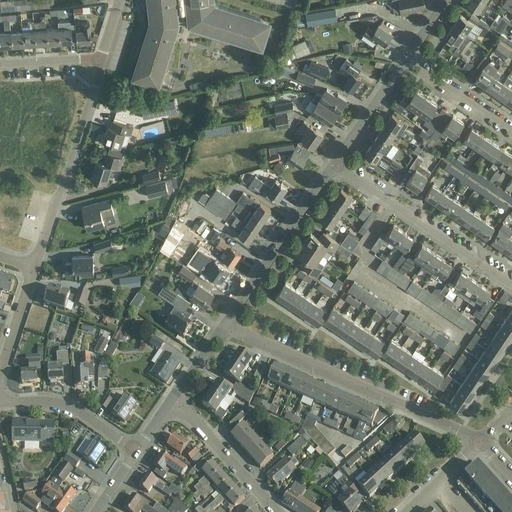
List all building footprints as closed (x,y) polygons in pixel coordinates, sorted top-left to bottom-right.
[(14,0),(0,1),(0,6),(1,12),(15,11),(14,0)] [(13,0),(14,0),(15,11),(30,9),(28,0),(13,0)] [(51,0),(28,0),(30,9),(53,7),(53,6),(54,6),(53,0),(51,0)] [(148,0),(151,22),(136,68),(140,70),(137,80),(159,87),(162,77),(165,78),(168,69),(166,69),(179,26),(178,14),(188,13),(190,27),(244,44),(243,46),(252,49),(252,46),(263,50),(271,23),(215,6),(214,0),(148,0)] [(400,0),(399,0),(402,15),(402,11),(408,10),(409,12),(416,11),(416,8),(425,7),(423,0),(400,0)] [(470,0),(467,5),(476,10),(482,14),(488,5),(480,0),(470,0)] [(511,0),(505,0),(502,6),(508,10),(511,3),(511,0)] [(335,9),(306,14),(308,27),(337,22),(335,9)] [(453,26),(475,41),(479,34),(470,28),(473,24),(460,15),(453,26)] [(494,19),(490,25),(501,33),(510,20),(503,15),(499,22),(494,19)] [(0,47),(11,46),(10,32),(9,20),(8,16),(2,16),(2,21),(3,21),(4,32),(0,32),(0,47)] [(476,25),(487,31),(490,25),(480,19),(476,25)] [(23,46),(35,45),(33,22),(27,23),(27,26),(21,26),(22,31),(23,46)] [(40,22),(33,22),(35,45),(46,44),(45,30),(45,22),(40,22)] [(74,24),(74,31),(75,42),(83,42),(83,44),(90,44),(90,41),(89,23),(74,24)] [(392,34),(384,28),(379,25),(374,32),(368,28),(364,34),(368,37),(376,43),(378,41),(384,45),(392,34)] [(475,41),(453,26),(446,36),(449,38),(446,43),(451,46),(448,49),(453,53),(459,45),(464,48),(470,38),(475,41)] [(57,29),(58,43),(71,42),(70,28),(57,29)] [(45,30),(46,44),(58,43),(57,29),(45,30)] [(10,32),(11,46),(23,46),(22,31),(10,32)] [(343,38),(346,54),(353,53),(350,36),(343,38)] [(493,50),(505,59),(511,50),(499,42),(493,50)] [(292,46),(298,58),(306,54),(300,43),(292,46)] [(344,85),(345,86),(353,91),(361,79),(356,75),(360,69),(352,64),(346,60),(339,71),(349,77),(344,85)] [(311,61),(306,73),(324,81),(329,69),(311,61)] [(467,62),(462,69),(470,75),(475,68),(467,62)] [(486,87),(496,71),(498,69),(488,63),(483,69),(475,80),(486,87)] [(501,74),(496,71),(486,87),(496,94),(503,83),(497,79),(501,74)] [(315,79),(299,72),(296,79),(312,86),(315,79)] [(506,101),(511,92),(511,79),(508,77),(503,83),(496,94),(506,101)] [(405,107),(407,104),(417,111),(427,98),(416,90),(413,95),(408,91),(404,88),(395,100),(405,107)] [(314,97),(338,113),(347,100),(338,95),(337,96),(327,89),(322,96),(317,93),(314,97)] [(338,113),(314,97),(312,101),(316,104),(311,113),(319,119),(320,117),(331,124),(338,113)] [(437,105),(427,98),(417,111),(428,119),(426,121),(431,125),(429,127),(435,131),(435,130),(442,120),(437,117),(439,114),(434,110),(437,105)] [(144,118),(176,111),(173,100),(142,107),(144,118)] [(401,112),(405,107),(395,100),(392,106),(401,112)] [(294,110),(292,102),(275,106),(276,113),(294,110)] [(407,124),(404,122),(392,114),(385,124),(397,132),(400,135),(404,130),(407,124)] [(272,128),(277,127),(277,129),(289,127),(287,115),(275,117),(271,118),(272,128)] [(435,131),(432,135),(430,137),(436,141),(440,135),(445,138),(449,133),(454,137),(464,123),(453,116),(447,124),(442,120),(435,130),(435,131)] [(132,128),(112,121),(110,128),(108,127),(104,141),(112,143),(110,149),(124,153),(126,148),(132,128)] [(302,138),(306,142),(315,147),(323,135),(311,126),(310,127),(303,122),(298,129),(305,134),(302,138)] [(397,132),(385,124),(379,134),(390,142),(397,132)] [(464,139),(475,146),(482,136),(472,128),(464,139)] [(430,137),(432,135),(426,132),(423,129),(419,135),(428,141),(430,137)] [(390,142),(379,134),(372,144),(386,154),(389,149),(393,144),(390,142)] [(492,143),(482,136),(475,146),(485,153),(492,143)] [(502,150),(492,143),(485,153),(495,160),(502,150)] [(281,159),(279,155),(291,154),(292,154),(287,161),(294,166),(295,164),(300,168),(310,153),(302,148),(298,145),(296,148),(294,146),(293,144),(269,148),(270,155),(268,156),(270,162),(281,159)] [(393,160),(386,155),(386,154),(372,144),(365,154),(379,164),(382,160),(389,165),(386,169),(393,174),(400,164),(393,159),(393,160)] [(413,152),(418,155),(422,149),(417,146),(413,152)] [(107,154),(103,164),(97,162),(92,178),(106,182),(111,167),(119,170),(123,159),(122,159),(124,153),(110,149),(108,154),(107,154)] [(466,160),(470,154),(463,150),(459,155),(466,160)] [(511,157),(511,156),(502,150),(495,160),(492,165),(496,168),(499,163),(505,167),(511,157)] [(417,156),(415,159),(409,168),(415,171),(407,183),(418,191),(427,177),(421,173),(424,168),(419,165),(423,160),(417,156)] [(450,161),(460,168),(463,163),(457,159),(453,156),(450,161)] [(284,165),(278,161),(273,170),(278,173),(284,165)] [(474,170),(463,163),(460,168),(470,175),(474,170)] [(400,164),(393,174),(399,178),(406,168),(400,164)] [(444,169),(454,175),(458,171),(447,164),(444,169)] [(158,170),(142,175),(145,183),(161,179),(158,170)] [(483,177),(474,170),(470,175),(480,182),(483,177)] [(465,183),(468,178),(458,171),(454,175),(460,179),(458,183),(462,186),(465,183)] [(248,186),(256,192),(265,198),(268,193),(279,200),(287,188),(275,180),(271,187),(255,176),(248,186)] [(480,182),(490,189),(494,184),(483,177),(480,182)] [(475,190),(478,184),(468,178),(465,183),(475,190)] [(145,185),(149,198),(174,191),(171,180),(166,181),(165,180),(145,185)] [(443,192),(433,184),(425,196),(436,203),(443,192)] [(485,196),(488,191),(478,184),(475,190),(485,196)] [(504,191),(494,184),(490,189),(500,196),(504,191)] [(205,205),(210,209),(221,193),(216,189),(213,193),(205,205)] [(345,207),(347,205),(353,197),(341,189),(334,199),(345,207)] [(495,203),(498,198),(488,191),(485,196),(495,203)] [(511,201),(511,196),(504,191),(500,196),(511,203),(511,201)] [(198,201),(205,205),(213,193),(211,192),(209,194),(206,193),(203,194),(198,201)] [(453,199),(443,192),(436,203),(446,210),(453,199)] [(221,193),(210,209),(215,212),(226,196),(221,193)] [(253,214),(264,221),(271,211),(251,196),(250,197),(243,193),(236,202),(244,207),(247,202),(256,209),(253,214)] [(215,212),(220,216),(231,199),(226,196),(215,212)] [(498,198),(495,203),(506,211),(509,206),(498,198)] [(231,199),(220,216),(225,219),(236,203),(231,199)] [(345,207),(334,199),(327,209),(339,217),(345,207)] [(464,206),(453,199),(446,210),(456,217),(464,206)] [(84,214),(88,229),(98,227),(104,225),(102,219),(113,215),(109,200),(95,204),(86,206),(82,207),(84,214)] [(243,207),(238,204),(235,209),(240,213),(243,207)] [(359,216),(366,221),(372,211),(365,206),(359,216)] [(474,213),(464,206),(456,217),(466,224),(474,213)] [(339,217),(327,209),(320,220),(336,231),(340,225),(335,222),(339,217)] [(372,211),(366,221),(363,224),(368,228),(372,222),(377,214),(372,211)] [(257,231),(264,221),(253,214),(250,212),(247,217),(243,222),(246,224),(257,231)] [(476,231),(484,219),(474,213),(466,224),(476,231)] [(159,233),(167,237),(176,219),(169,216),(165,224),(164,223),(159,233)] [(241,231),(239,234),(250,242),(257,231),(246,224),(243,222),(236,217),(231,224),(241,231)] [(494,227),(484,219),(476,231),(487,238),(494,227)] [(180,222),(172,232),(180,237),(187,227),(180,222)] [(497,233),(491,241),(502,248),(509,237),(511,233),(511,229),(503,224),(499,230),(497,233)] [(390,240),(396,243),(404,232),(393,225),(386,236),(382,233),(371,248),(376,252),(377,252),(383,243),(387,246),(390,240)] [(213,228),(210,233),(216,238),(220,232),(213,228)] [(343,247),(346,248),(351,252),(358,241),(357,240),(359,238),(349,231),(341,245),(343,247)] [(414,239),(404,232),(396,243),(406,250),(414,239)] [(328,260),(331,255),(332,255),(339,244),(324,233),(324,234),(326,235),(321,241),(311,234),(304,244),(328,260)] [(110,239),(94,244),(96,252),(113,246),(112,244),(118,242),(115,236),(110,238),(110,239)] [(511,254),(511,238),(509,237),(502,248),(511,255),(511,254)] [(223,259),(225,260),(233,266),(241,254),(220,240),(216,246),(227,253),(223,259)] [(324,265),(328,260),(304,244),(297,254),(308,261),(304,267),(301,266),(317,277),(325,265),(324,265)] [(410,253),(406,258),(398,271),(402,274),(403,275),(405,271),(411,263),(415,265),(419,259),(425,263),(432,252),(422,245),(416,253),(414,256),(410,253)] [(431,274),(434,270),(442,258),(432,252),(425,263),(420,269),(425,272),(426,271),(431,274)] [(398,271),(406,258),(401,255),(395,264),(393,267),(398,271)] [(66,276),(76,275),(94,275),(93,256),(83,256),(73,257),(73,263),(66,263),(66,276)] [(452,265),(442,258),(434,270),(431,274),(431,275),(435,278),(439,273),(445,277),(452,265)] [(376,270),(381,273),(388,264),(385,262),(382,261),(376,270)] [(386,276),(393,267),(388,264),(381,273),(386,276)] [(183,265),(181,268),(178,272),(190,280),(194,273),(183,265)] [(386,276),(391,280),(398,271),(393,267),(386,276)] [(113,278),(126,276),(125,268),(112,269),(113,278)] [(297,274),(303,279),(306,274),(300,270),(297,274)] [(459,295),(460,295),(471,278),(467,276),(468,275),(467,273),(463,270),(462,270),(461,271),(453,282),(458,286),(454,292),(459,295)] [(391,280),(396,283),(402,274),(398,271),(391,280)] [(340,288),(347,277),(340,273),(333,284),(340,288)] [(313,278),(306,274),(303,279),(310,283),(313,278)] [(396,283),(401,287),(407,277),(403,275),(402,274),(396,283)] [(322,275),(320,279),(331,287),(334,283),(322,275)] [(0,297),(1,293),(8,295),(13,281),(0,276),(0,297)] [(139,276),(131,277),(132,285),(140,284),(139,276)] [(401,287),(406,290),(412,281),(407,277),(401,287)] [(481,285),(471,278),(460,295),(470,301),(473,296),(481,285)] [(193,281),(190,285),(186,292),(206,306),(214,294),(199,284),(198,284),(193,281)] [(422,287),(412,281),(406,290),(416,297),(422,287)] [(276,296),(287,303),(296,290),(285,282),(276,296)] [(348,291),(353,294),(359,285),(354,282),(348,291)] [(164,284),(158,293),(172,302),(178,293),(164,284)] [(318,288),(324,293),(327,288),(321,284),(318,288)] [(358,298),(364,288),(359,285),(353,294),(358,298)] [(473,296),(470,301),(480,308),(477,313),(483,317),(494,301),(488,297),(491,292),(481,285),(473,296)] [(427,291),(422,287),(416,297),(421,300),(427,291)] [(442,290),(437,297),(441,300),(442,301),(448,291),(443,287),(442,290)] [(54,307),(64,311),(68,302),(73,304),(73,305),(85,309),(90,294),(89,294),(79,290),(76,298),(70,296),(70,295),(50,288),(45,304),(54,307)] [(334,292),(327,288),(324,293),(330,297),(334,292)] [(369,292),(364,288),(358,298),(363,301),(369,292)] [(297,310),(306,297),(296,290),(287,303),(297,310)] [(142,291),(134,299),(141,305),(149,297),(142,291)] [(421,300),(426,303),(432,294),(431,293),(427,291),(421,300)] [(504,291),(499,300),(505,304),(510,295),(504,291)] [(368,304),(374,295),(369,292),(363,301),(368,304)] [(426,303),(435,309),(441,300),(437,297),(432,294),(426,303)] [(345,299),(351,304),(354,299),(348,295),(345,299)] [(379,298),(374,295),(368,304),(373,307),(379,298)] [(297,310),(307,317),(317,304),(306,297),(297,310)] [(373,307),(378,311),(384,302),(379,298),(373,307)] [(354,299),(351,304),(358,308),(361,303),(354,299)] [(435,309),(440,313),(446,304),(442,301),(441,300),(435,309)] [(383,314),(389,305),(384,302),(378,311),(383,314)] [(136,312),(139,307),(133,303),(130,307),(136,312)] [(174,314),(165,326),(184,338),(192,326),(186,322),(191,315),(175,304),(170,312),(174,314)] [(327,311),(317,304),(307,317),(318,325),(327,311)] [(440,313),(445,316),(451,307),(446,304),(440,313)] [(394,308),(389,305),(383,314),(388,317),(394,308)] [(324,321),(335,328),(344,314),(333,307),(324,321)] [(461,314),(451,307),(445,316),(455,323),(461,314)] [(388,317),(393,321),(399,312),(394,308),(388,317)] [(382,317),(374,312),(371,317),(378,321),(382,317)] [(404,315),(399,312),(393,321),(398,324),(404,315)] [(404,321),(409,325),(415,315),(410,312),(404,321)] [(490,312),(485,319),(490,322),(494,315),(490,312)] [(344,314),(335,328),(345,335),(354,321),(344,314)] [(455,323),(460,326),(466,317),(461,314),(455,323)] [(420,319),(415,315),(409,325),(414,328),(420,319)] [(460,326),(465,329),(471,320),(466,317),(460,326)] [(499,328),(511,336),(511,321),(506,318),(499,328)] [(414,328),(419,331),(425,322),(420,319),(414,328)] [(485,328),(490,322),(485,319),(481,325),(485,328)] [(476,324),(472,321),(471,320),(465,329),(470,333),(476,324)] [(345,335),(355,342),(365,328),(354,321),(345,335)] [(396,327),(390,322),(387,327),(393,331),(396,327)] [(419,331),(424,335),(430,326),(425,322),(419,331)] [(83,325),(81,330),(92,334),(94,328),(83,325)] [(412,331),(406,326),(403,331),(409,336),(412,331)] [(435,329),(430,326),(424,335),(429,338),(435,329)] [(375,335),(365,328),(355,342),(366,349),(375,335)] [(492,339),(506,348),(511,339),(511,336),(499,328),(492,339)] [(440,332),(435,329),(429,338),(434,341),(440,332)] [(439,345),(445,336),(440,332),(434,341),(439,345)] [(471,340),(476,343),(480,336),(475,333),(471,340)] [(413,338),(420,343),(423,338),(416,334),(413,338)] [(386,342),(375,335),(366,349),(376,356),(382,348),(386,342)] [(450,339),(445,336),(439,345),(444,348),(450,339)] [(160,350),(164,344),(154,337),(150,344),(160,350)] [(102,339),(94,353),(102,357),(109,343),(108,343),(102,339)] [(382,353),(392,361),(402,347),(391,339),(382,353)] [(450,339),(444,348),(449,351),(455,342),(450,339)] [(485,349),(499,359),(506,348),(492,339),(485,349)] [(471,349),(476,343),(471,340),(467,346),(471,349)] [(460,346),(455,342),(449,351),(454,355),(460,346)] [(118,346),(112,343),(98,369),(98,380),(107,380),(108,369),(118,346)] [(41,372),(40,363),(43,362),(43,356),(43,350),(43,345),(38,345),(38,350),(37,350),(38,357),(26,358),(27,365),(29,365),(30,372),(22,373),(22,384),(37,383),(36,372),(41,372)] [(412,354),(402,347),(392,361),(403,368),(412,354)] [(485,349),(478,359),(492,369),(499,359),(485,349)] [(239,352),(232,363),(245,372),(250,366),(253,368),(256,363),(239,352)] [(450,356),(444,352),(440,356),(447,361),(450,356)] [(64,381),(63,371),(63,366),(69,365),(68,353),(57,354),(58,364),(56,364),(48,365),(48,371),(49,382),(64,381)] [(94,378),(94,368),(93,364),(90,364),(90,354),(82,355),(83,365),(81,365),(81,372),(74,372),(74,378),(75,388),(89,387),(88,379),(94,378)] [(180,364),(172,359),(165,354),(152,374),(156,376),(156,377),(167,385),(180,364)] [(423,361),(412,354),(403,368),(413,375),(423,361)] [(457,360),(462,363),(466,357),(461,354),(457,360)] [(492,369),(478,359),(471,370),(485,379),(492,369)] [(457,370),(462,363),(457,360),(453,367),(457,370)] [(433,368),(423,361),(413,375),(423,382),(433,368)] [(245,372),(232,363),(224,374),(237,383),(234,387),(252,399),(254,393),(242,384),(244,380),(241,378),(245,372)] [(260,382),(262,377),(266,368),(261,365),(255,378),(260,382)] [(280,387),(287,371),(275,366),(268,382),(280,387)] [(444,375),(433,368),(423,382),(434,389),(444,375)] [(485,379),(471,370),(464,380),(478,390),(485,379)] [(292,392),(298,377),(287,371),(280,387),(292,392)] [(443,381),(448,384),(452,378),(447,375),(443,381)] [(298,377),(292,392),(303,397),(310,382),(298,377)] [(464,380),(457,391),(471,400),(478,390),(464,380)] [(443,391),(448,384),(443,381),(439,387),(443,391)] [(314,402),(321,387),(310,382),(303,397),(314,402)] [(218,383),(211,394),(224,403),(228,397),(232,399),(234,395),(249,405),(252,399),(234,387),(231,391),(218,383)] [(326,407),(333,392),(321,387),(314,402),(326,407)] [(471,400),(457,391),(450,401),(452,402),(464,411),(471,400)] [(333,392),(326,407),(337,412),(344,397),(333,392)] [(220,409),(224,403),(211,394),(203,405),(216,414),(215,416),(222,421),(227,414),(220,409)] [(442,395),(440,400),(449,406),(452,402),(450,401),(442,395)] [(112,414),(125,423),(137,405),(124,396),(112,414)] [(101,406),(106,410),(112,401),(107,397),(101,406)] [(349,417),(355,402),(344,397),(337,412),(349,417)] [(360,422),(367,407),(355,402),(349,417),(360,422)] [(269,412),(271,407),(264,404),(261,409),(269,412)] [(244,407),(240,414),(245,418),(250,411),(244,407)] [(271,407),(269,412),(276,415),(278,410),(271,407)] [(363,431),(366,425),(372,428),(373,425),(378,414),(379,412),(367,407),(360,422),(357,429),(363,431)] [(259,412),(249,420),(253,425),(263,416),(259,412)] [(230,431),(245,418),(240,414),(226,427),(230,431)] [(284,419),(292,423),(294,417),(287,414),(284,419)] [(307,418),(302,430),(315,428),(317,423),(318,423),(320,419),(308,414),(307,418)] [(378,414),(373,425),(377,426),(387,418),(378,414)] [(294,417),(292,423),(299,426),(301,420),(294,417)] [(323,425),(330,428),(332,423),(325,419),(323,425)] [(13,421),(13,442),(54,443),(54,424),(45,424),(45,426),(40,426),(40,424),(28,423),(28,421),(13,421)] [(389,426),(393,430),(399,425),(395,421),(389,426)] [(340,426),(332,423),(330,428),(337,431),(340,426)] [(244,425),(239,430),(231,436),(239,445),(252,433),(244,425)] [(387,435),(393,430),(389,426),(383,431),(387,435)] [(302,430),(311,440),(319,432),(315,428),(302,430)] [(311,441),(311,440),(302,430),(294,441),(296,444),(287,451),(292,458),(311,441)] [(353,438),(355,433),(348,430),(346,435),(353,438)] [(323,437),(319,432),(311,440),(311,441),(315,445),(323,437)] [(239,445),(246,453),(259,441),(252,433),(239,445)] [(405,444),(416,456),(426,448),(414,435),(405,444)] [(167,446),(176,452),(181,455),(186,448),(190,451),(186,454),(195,464),(202,458),(189,443),(183,439),(182,441),(174,436),(167,446)] [(315,445),(319,449),(327,442),(323,437),(315,445)] [(377,438),(371,443),(375,448),(380,442),(377,438)] [(278,453),(288,444),(284,440),(275,449),(278,453)] [(246,453),(253,461),(266,449),(259,441),(246,453)] [(95,466),(106,451),(94,442),(83,458),(95,466)] [(331,446),(327,442),(319,449),(323,454),(331,446)] [(369,453),(375,448),(371,443),(365,449),(369,453)] [(416,456),(405,444),(396,452),(407,465),(416,456)] [(335,451),(331,446),(323,454),(327,458),(335,451)] [(341,454),(345,459),(353,451),(349,447),(341,454)] [(266,449),(253,461),(261,469),(274,457),(266,449)] [(407,465),(396,452),(386,461),(398,473),(407,465)] [(336,461),(341,457),(337,453),(332,457),(336,461)] [(75,469),(80,462),(69,454),(64,462),(75,469)] [(182,477),(184,474),(187,469),(175,461),(173,462),(171,461),(162,454),(153,466),(158,469),(154,474),(163,480),(167,475),(163,473),(167,467),(182,477)] [(352,460),(356,464),(362,459),(358,454),(352,460)] [(198,474),(208,465),(204,460),(194,469),(198,474)] [(275,470),(268,476),(278,488),(285,481),(296,471),(294,468),(298,464),(294,460),(290,464),(286,460),(275,470)] [(307,460),(302,469),(310,474),(315,466),(307,460)] [(350,469),(356,464),(352,460),(346,465),(350,469)] [(398,473),(386,461),(377,469),(389,481),(398,473)] [(212,463),(209,466),(202,472),(206,477),(198,484),(199,485),(194,489),(198,493),(208,483),(210,481),(220,472),(212,463)] [(68,489),(64,495),(58,490),(73,470),(64,464),(50,485),(49,484),(46,490),(68,506),(76,495),(68,489)] [(457,484),(463,492),(481,511),(511,511),(511,504),(478,466),(457,484)] [(368,477),(379,490),(389,481),(377,469),(368,477)] [(228,481),(220,472),(210,481),(214,486),(212,488),(216,492),(218,490),(228,481)] [(153,487),(169,498),(172,494),(178,498),(182,493),(172,487),(169,490),(158,483),(147,475),(147,476),(145,475),(144,476),(146,477),(143,481),(141,480),(138,485),(140,486),(139,488),(148,494),(153,487)] [(379,490),(368,477),(358,486),(370,498),(379,490)] [(196,511),(212,511),(213,511),(224,501),(236,489),(228,481),(218,490),(222,494),(214,502),(215,502),(204,511),(200,507),(195,511),(196,511)] [(36,482),(31,483),(25,484),(23,484),(25,491),(37,488),(36,482)] [(198,493),(193,498),(196,501),(201,497),(204,500),(213,492),(208,487),(210,486),(208,483),(198,493)] [(341,494),(335,499),(339,503),(344,508),(347,511),(354,511),(361,506),(354,498),(358,493),(349,484),(348,483),(338,492),(341,494)] [(229,511),(230,511),(235,508),(245,499),(236,489),(224,501),(230,507),(228,510),(229,511)] [(54,511),(63,511),(68,506),(46,490),(42,495),(45,498),(41,503),(53,511),(54,511)] [(296,505),(300,498),(290,491),(282,505),(293,511),(294,511),(298,506),(296,505)] [(36,511),(42,503),(28,494),(23,502),(36,511)] [(167,511),(157,505),(153,510),(144,504),(133,497),(124,509),(128,511),(141,511),(142,511),(143,511),(167,511)] [(320,511),(321,511),(300,498),(296,505),(298,506),(294,511),(320,511)] [(178,499),(168,511),(187,511),(188,511),(178,499)]
